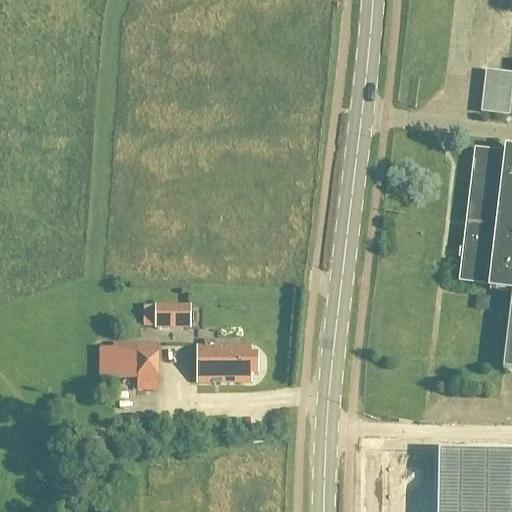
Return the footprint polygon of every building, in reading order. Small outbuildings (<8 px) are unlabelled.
[(511,77),(506,77),(486,75),(482,114),(511,117),(511,77)] [(511,152),(505,152),(505,156),(475,153),(463,252),(459,252),(458,261),(462,261),(459,284),(489,288),(488,292),(511,295),(502,372),(511,373),(511,152)] [(155,331),(190,331),(190,308),(155,309),(155,331)] [(137,393),(158,393),(158,346),(113,346),(112,347),(112,383),(137,383),(137,393)] [(251,377),(257,377),(257,357),(251,357),(251,349),(197,349),(197,385),(251,385),(251,377)] [(511,511),(511,456),(438,455),(436,511),(511,511)]
